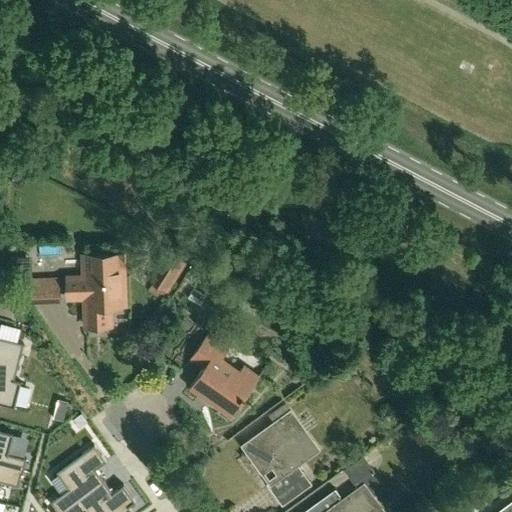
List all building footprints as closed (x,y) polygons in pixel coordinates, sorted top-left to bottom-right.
[(176,243),(163,265),(152,282),(166,291),(190,252),(176,243)] [(123,306),(122,254),(83,255),(84,278),(65,278),(66,298),(84,298),(85,326),(108,325),(108,307),(123,306)] [(190,266),(196,271),(214,282),(222,270),(196,255),(190,266)] [(31,299),(60,298),(60,277),(30,278),(31,299)] [(189,387),(230,416),(256,379),(239,368),(235,374),(217,361),(227,347),(207,332),(191,355),(205,365),(189,387)] [(0,403),(14,407),(21,381),(14,379),(24,343),(0,336),(0,403)] [(310,483),(303,473),(295,462),(315,448),(289,411),(242,445),(258,467),(268,460),(278,474),(265,483),(280,505),(310,483)] [(0,429),(0,466),(23,472),(26,458),(8,453),(14,433),(0,429)] [(69,488),(51,501),(58,511),(60,511),(104,480),(96,468),(106,460),(94,444),(56,471),(69,488)] [(381,511),(370,497),(385,486),(373,469),(363,455),(344,469),(358,489),(342,500),(334,489),(301,511),(324,511),(326,511),(381,511)] [(0,480),(18,486),(21,473),(23,473),(23,472),(0,466),(0,480)] [(104,480),(60,511),(84,511),(86,511),(128,511),(132,509),(129,506),(136,501),(124,484),(113,492),(104,480)] [(451,500),(434,511),(472,511),(459,494),(451,500)] [(511,511),(511,499),(494,511),(511,511)]
